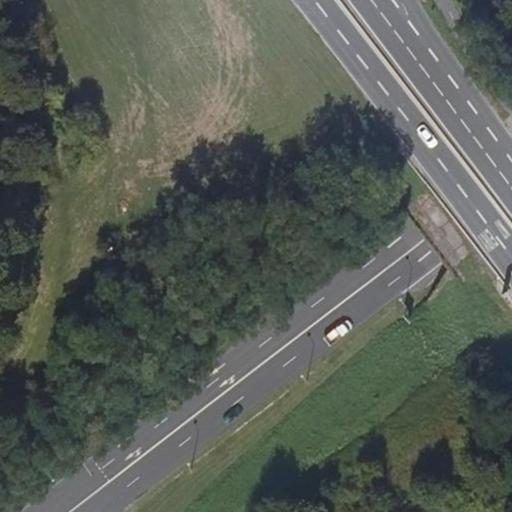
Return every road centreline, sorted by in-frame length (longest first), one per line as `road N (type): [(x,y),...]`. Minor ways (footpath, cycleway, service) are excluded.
road 1 (secondary): [(81,511),(511,166)]
road 2 (primary): [(314,0),(511,248)]
road 3 (primary): [(511,177),(369,0)]
